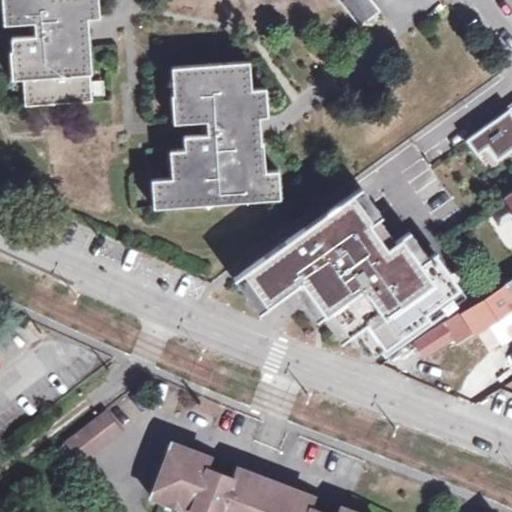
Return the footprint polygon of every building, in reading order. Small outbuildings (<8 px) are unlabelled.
[(30,105),(82,103),(81,74),(93,73),(97,73),(96,46),(93,46),(93,37),(90,33),(82,33),(57,34),(56,19),(82,18),(94,17),(93,0),(0,0),(0,10),(0,24),(24,22),(30,22),(30,36),(24,36),(19,36),(19,50),(29,50),(29,77),(30,105)] [(334,0),(359,30),(380,14),(368,0),(334,0)] [(57,34),(82,33),(82,18),(56,19),(57,34)] [(29,50),(19,50),(17,50),(18,77),(29,77),(29,50)] [(154,208),(270,203),(269,176),(264,176),(264,150),(260,151),(259,135),(233,135),(233,122),(254,122),(254,93),(250,94),(249,65),(186,68),(187,95),(175,96),(173,96),(174,126),(202,124),(208,124),(208,137),(202,137),(183,138),(183,157),(184,182),(169,183),(153,183),(154,208)] [(187,95),(186,68),(174,69),(175,96),(187,95)] [(81,74),(82,103),(93,102),(93,73),(81,74)] [(266,93),(254,93),(254,122),(259,122),(266,121),(266,93)] [(486,171),(511,152),(511,101),(462,137),(486,171)] [(233,135),(259,135),(259,122),(254,122),(233,122),(233,135)] [(184,182),(183,157),(169,158),(169,183),(184,182)] [(269,176),(270,203),(279,202),(279,176),(269,176)] [(346,198),(232,278),(235,278),(244,290),(262,278),(273,293),(297,276),(329,321),(342,311),(356,330),(379,351),(384,358),(469,303),(453,279),(444,286),(406,236),(385,252),(346,198)] [(511,276),(502,283),(511,297),(511,276)] [(478,298),(460,310),(473,330),(511,304),(511,297),(502,283),(478,298)] [(423,357),(452,338),(441,322),(413,341),(423,357)] [(85,455),(112,435),(95,414),(48,448),(66,469),(85,455)] [(172,511),(173,510),(178,511),(247,511),(256,486),(232,478),(231,484),(187,469),(191,457),(160,446),(141,503),(165,511),(172,511)] [(348,511),(344,510),(343,511),(309,511),(297,508),(298,501),(273,493),(266,511),(348,511)]
